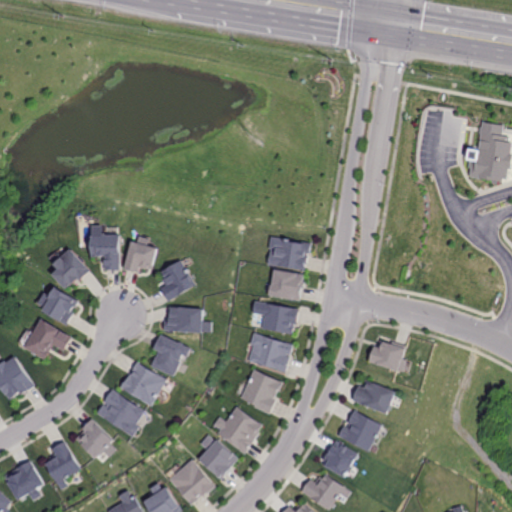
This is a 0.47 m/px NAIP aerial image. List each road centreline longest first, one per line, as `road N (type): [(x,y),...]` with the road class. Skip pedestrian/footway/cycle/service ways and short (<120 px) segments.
road 1 (residential): [(377,22),(330,302)]
road 2 (residential): [(359,304),(397,25)]
road 3 (residential): [(0,444),(70,398),(121,316)]
road 4 (residential): [(511,348),(435,316),(359,304)]
road 5 (residential): [(293,445),(335,385),(359,304)]
road 6 (residential): [(330,302),(319,370),(293,445)]
road 7 (trunk): [(377,22),(236,0)]
